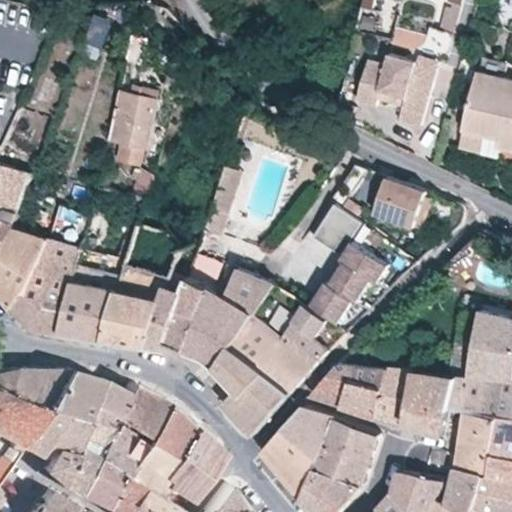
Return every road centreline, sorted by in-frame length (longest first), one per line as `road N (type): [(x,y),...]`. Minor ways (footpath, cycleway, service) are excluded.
road 1 (residential): [(487,209),(467,192),(284,108),(192,0)]
road 2 (residential): [(487,209),(354,337),(246,457)]
road 3 (residential): [(238,447),(200,402),(155,371),(0,335)]
